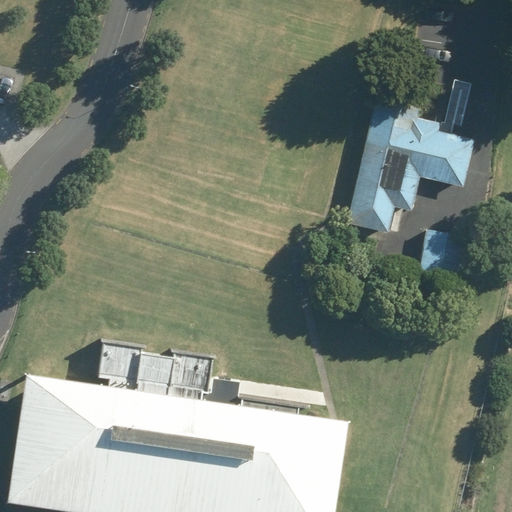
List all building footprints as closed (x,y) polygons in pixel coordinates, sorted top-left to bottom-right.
[(271,32),(207,17),(184,117),(248,132),(268,47),(268,45),(271,32)] [(477,142),(367,117),(343,221),(388,231),(396,195),(413,198),(418,177),(466,188),(477,142)] [(157,167),(136,162),(129,188),(150,194),(157,167)] [(200,184),(165,174),(160,192),(195,202),(200,184)] [(247,196),(225,191),(220,212),(242,217),(247,196)] [(458,289),(471,241),(439,232),(426,280),(458,289)] [(332,511),(345,420),(27,375),(8,502),(78,511),(332,511)]
